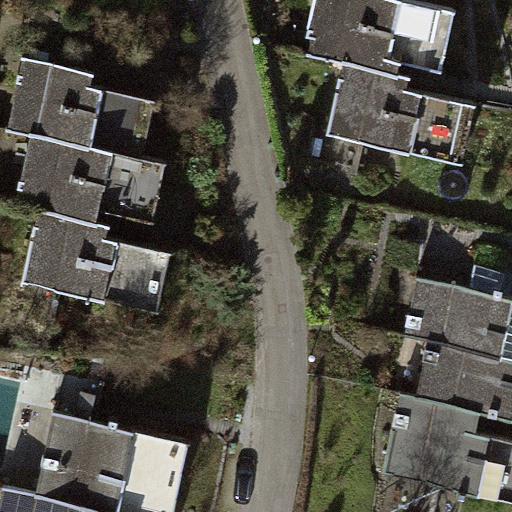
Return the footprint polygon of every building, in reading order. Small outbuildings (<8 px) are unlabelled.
[(460,30),(329,0),(325,0),(312,56),(353,65),(447,87),(460,30)] [(8,127),(31,132),(140,154),(153,96),(88,83),(91,70),(23,56),(8,127)] [(484,94),(447,87),(353,65),(339,129),(470,158),(484,94)] [(140,154),(31,132),(15,198),(43,204),(93,216),(95,204),(153,217),(166,161),(140,154)] [(93,216),(43,204),(24,278),(154,310),(173,236),(93,216)] [(405,335),(428,339),(511,356),(511,295),(502,293),(504,281),(507,270),(478,263),(473,287),(418,276),(405,335)] [(511,356),(428,339),(417,393),(479,407),(484,407),(511,413),(511,356)] [(477,419),(479,407),(417,393),(403,391),(386,467),(511,495),(511,435),(475,427),(477,419)] [(195,455),(67,434),(58,488),(145,502),(186,509),(195,455)] [(143,511),(145,502),(58,488),(17,481),(11,511),(143,511)]
